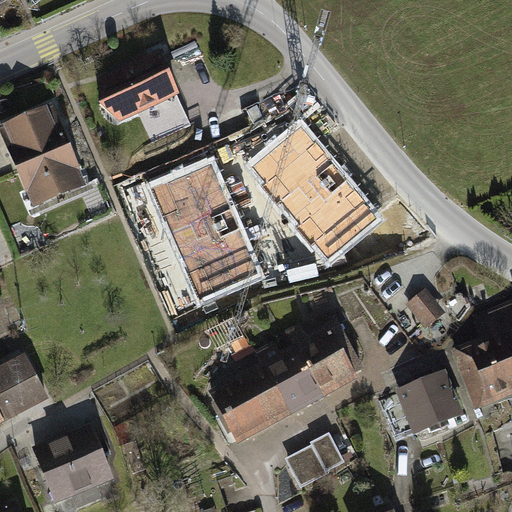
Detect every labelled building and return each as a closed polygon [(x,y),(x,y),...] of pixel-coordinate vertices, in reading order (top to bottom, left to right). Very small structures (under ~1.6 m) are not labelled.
[(95,77),(113,129),(184,104),(165,52),(95,77)] [(54,108),(4,128),(37,208),(86,188),(54,108)] [(303,127),(254,167),(330,258),(379,218),(303,127)] [(201,298),(259,273),(212,164),(153,189),(201,298)] [(430,332),(450,317),(430,291),(410,306),(430,332)] [(485,344),(457,356),(478,406),(511,391),(511,304),(475,320),(485,344)] [(207,392),(239,445),(353,376),(321,323),(207,392)] [(19,350),(0,360),(0,420),(45,395),(19,350)] [(446,378),(402,395),(417,433),(461,415),(446,378)] [(113,478),(93,425),(39,445),(59,499),(113,478)] [(229,511),(226,495),(199,500),(200,511),(229,511)] [(22,511),(19,503),(0,511),(22,511)]
